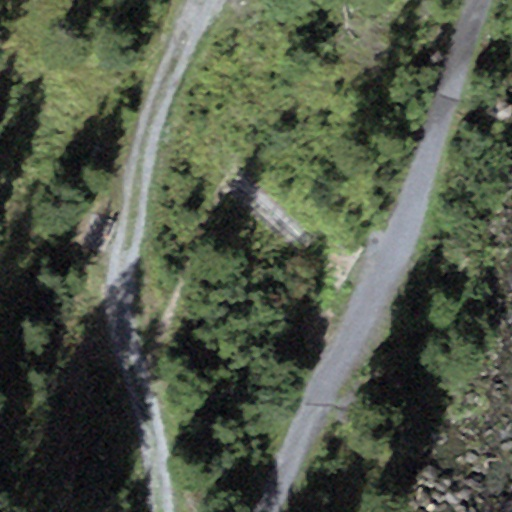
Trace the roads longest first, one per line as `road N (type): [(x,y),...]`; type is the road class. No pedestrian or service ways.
road 1 (track): [(491,0),(388,269),(282,511)]
road 2 (track): [(147,511),(123,270),(208,0)]
